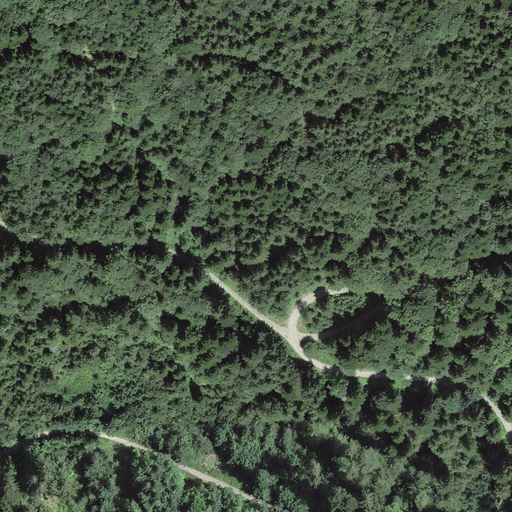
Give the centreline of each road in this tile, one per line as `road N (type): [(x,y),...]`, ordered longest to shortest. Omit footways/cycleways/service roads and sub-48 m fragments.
road 1 (track): [(0,223),(45,243),(163,246),(238,294),(318,364),(463,387),(504,416),(511,437)]
road 2 (track): [(285,511),(132,444),(78,429),(46,432),(0,453)]
road 3 (track): [(18,0),(23,21),(106,81),(113,105),(103,124),(0,153)]
road 4 (track): [(511,245),(435,278),(309,296),(288,337)]
road 5 (track): [(288,337),(337,328),(416,282)]
